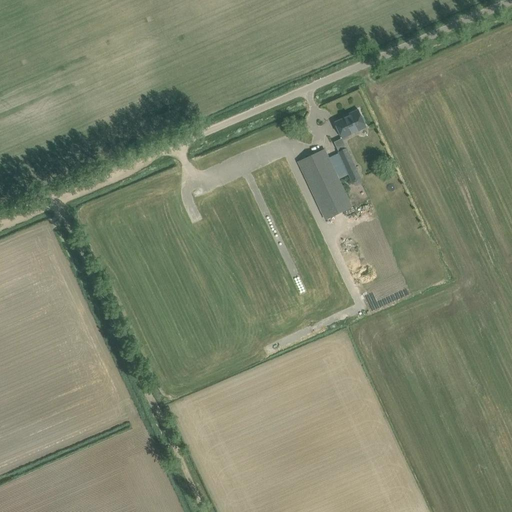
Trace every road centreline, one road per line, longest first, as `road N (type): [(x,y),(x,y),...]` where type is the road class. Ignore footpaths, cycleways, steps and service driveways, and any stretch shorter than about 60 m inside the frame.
road 1 (unclassified): [(76,189),(511,2)]
road 2 (track): [(57,197),(204,511)]
